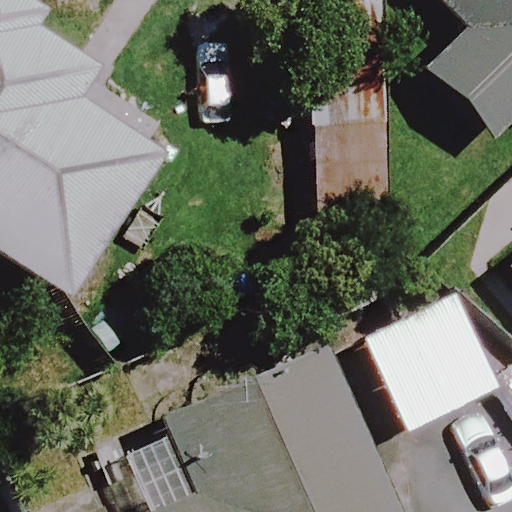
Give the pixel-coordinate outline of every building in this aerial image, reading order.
[(511,138),(511,0),(397,0),(444,50),(403,90),(479,170),(511,138)] [(65,56),(0,13),(0,288),(40,314),(135,169),(35,103),(65,56)] [(511,263),(487,284),(511,315),(511,263)] [(477,406),(430,312),(339,357),(385,451),(477,406)] [(365,511),(302,366),(143,435),(74,464),(94,511),(365,511)]
